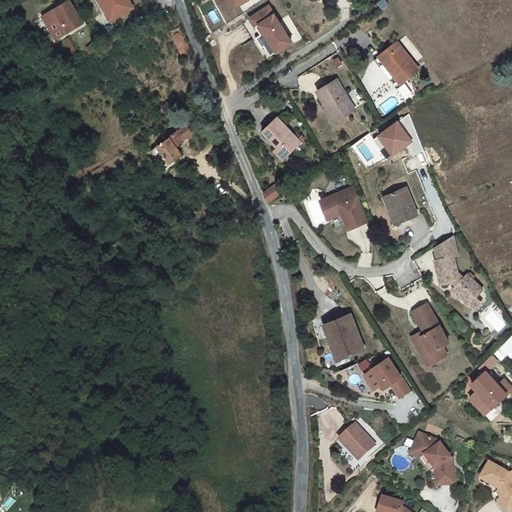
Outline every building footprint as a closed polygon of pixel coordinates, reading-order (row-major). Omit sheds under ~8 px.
[(63,0),(43,13),(57,36),(83,20),(71,0),(63,0)] [(108,0),(101,0),(111,17),(116,14),(108,0)] [(130,0),(108,0),(116,14),(133,4),(130,0)] [(253,26),(258,23),(276,52),(294,40),(269,3),(247,17),(253,26)] [(188,38),(183,24),(171,29),(183,56),(194,51),(191,45),(188,38)] [(396,44),(378,58),(392,77),(398,85),(416,70),(396,44)] [(388,80),(392,77),(378,58),(374,61),(388,80)] [(354,108),(334,76),(315,88),(325,104),(328,102),(337,118),(354,108)] [(298,140),(278,115),(262,128),(282,153),(291,146),(298,140)] [(196,134),(191,126),(176,135),(162,142),(161,143),(170,160),(183,152),(178,144),(196,134)] [(162,142),(176,135),(172,127),(158,135),(162,142)] [(303,145),(298,140),(291,146),(295,152),(303,145)] [(421,213),(408,183),(382,195),(390,215),(394,213),(398,223),(421,213)] [(275,184),(264,190),(267,199),(280,192),(275,184)] [(349,226),(367,219),(353,184),(321,197),(328,216),(336,213),(336,206),(340,205),(349,226)] [(454,237),(436,248),(439,261),(436,261),(442,285),(453,283),(458,287),(455,290),(470,305),(476,299),(484,291),(468,276),(465,280),(459,274),(455,257),(459,256),(454,237)] [(483,306),(476,299),(470,305),(477,312),(483,306)] [(420,331),(412,336),(420,349),(427,344),(437,359),(448,353),(443,345),(449,341),(426,303),(412,311),(425,333),(422,335),(420,331)] [(365,349),(351,314),(324,324),(328,334),(332,333),(341,358),(349,355),(365,349)] [(324,324),(321,326),(325,335),(326,335),(337,365),(351,360),(349,355),(341,358),(332,333),(328,334),(324,324)] [(511,333),(494,349),(498,354),(506,346),(511,353),(511,333)] [(429,364),(437,359),(427,344),(420,349),(429,364)] [(496,357),(492,351),(478,364),(482,369),(470,380),(474,384),(480,390),(485,396),(494,403),(511,385),(506,379),(501,384),(496,378),(498,375),(494,372),(492,375),(485,367),(496,357)] [(389,357),(372,367),(385,387),(394,381),(396,383),(395,388),(400,397),(410,390),(389,357)] [(373,446),(355,422),(338,436),(356,459),(373,446)] [(417,435),(410,451),(424,456),(436,468),(438,475),(440,485),(458,481),(454,463),(451,464),(449,457),(450,457),(446,453),(446,452),(445,451),(444,450),(444,449),(443,449),(442,449),(437,445),(438,443),(417,435)] [(410,451),(409,455),(421,460),(432,470),(434,476),(438,475),(436,468),(424,456),(410,451)] [(491,460),(482,476),(500,487),(499,489),(503,497),(505,495),(511,506),(511,471),(511,472),(491,460)] [(507,511),(511,507),(511,506),(505,495),(503,497),(499,489),(495,491),(507,511)] [(380,495),(375,511),(409,511),(408,510),(403,507),(400,506),(402,501),(380,495)]
